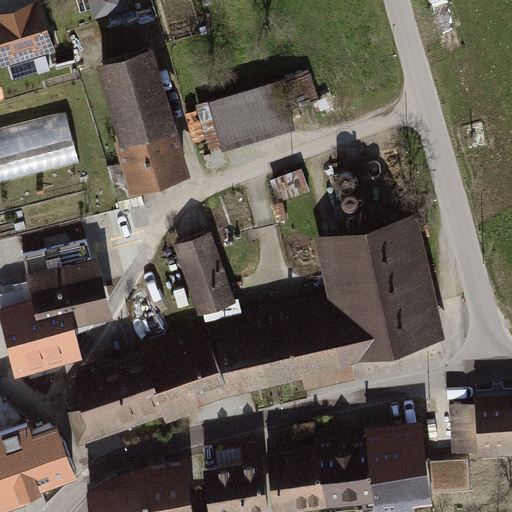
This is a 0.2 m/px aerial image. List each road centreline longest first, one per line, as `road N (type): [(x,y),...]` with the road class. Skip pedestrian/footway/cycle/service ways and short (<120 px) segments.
road 1 (residential): [(428,108),(216,188),(163,234),(65,377),(58,401)]
road 2 (residential): [(498,373),(248,422),(126,456),(88,480)]
road 3 (unclassified): [(428,108),(498,373)]
